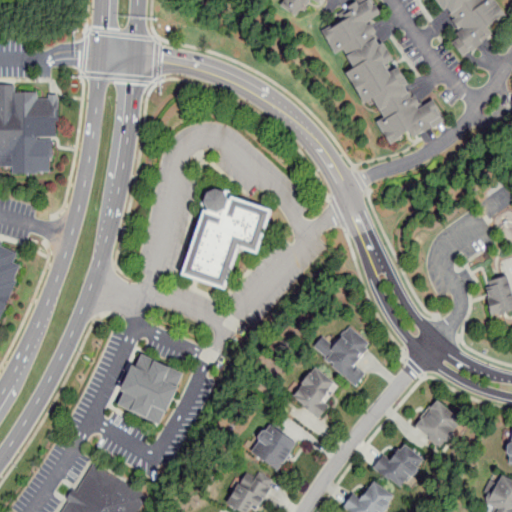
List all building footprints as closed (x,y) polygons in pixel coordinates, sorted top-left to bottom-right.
[(311,0),(300,12),(283,0),(311,0)] [(396,146),(329,36),(366,0),(373,0),(444,122),(396,146)] [(510,17),(498,0),(435,0),(468,47),(510,17)] [(0,170),(1,170),(1,153),(19,153),(19,144),(41,144),(41,139),(61,139),(61,97),(52,97),(52,101),(41,101),(41,94),(18,94),(18,87),(0,87),(0,170)] [(229,291),(244,248),(262,255),(277,211),(215,190),(186,276),(229,291)] [(0,326),(1,327),(20,284),(17,283),(24,268),(16,265),(20,256),(0,247),(0,326)] [(511,313),(496,318),(491,301),(494,300),(491,290),(495,289),(494,284),(505,281),(511,279),(511,313)] [(351,328),(324,360),(357,387),(366,376),(353,365),(370,345),(351,328)] [(163,428),(187,376),(146,356),(121,408),(163,428)] [(296,399),(319,370),(338,385),(324,403),(330,407),(321,418),(296,399)] [(420,428),(441,403),(465,423),(444,448),(420,428)] [(256,455),(274,428),(300,446),(282,472),(256,455)] [(378,469),(387,457),(394,463),(407,447),(427,463),(405,490),(378,469)] [(144,511),(152,500),(97,466),(78,496),(68,511),(144,511)] [(242,511),(232,506),(249,475),(259,481),(262,475),(276,483),(261,509),(257,506),(253,511),(242,511)] [(493,506),(505,479),(511,482),(511,511),(504,511),(505,511),(493,506)] [(351,511),(348,510),(356,497),(364,502),(375,484),(396,497),(386,511),(351,511)]
